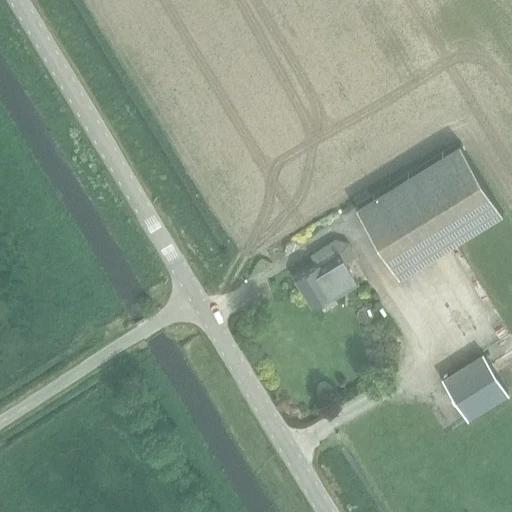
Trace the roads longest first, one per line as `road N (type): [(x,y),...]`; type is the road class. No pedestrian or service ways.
road 1 (unclassified): [(196,299),(14,0)]
road 2 (unclassified): [(324,511),(196,299)]
road 3 (unclassified): [(0,423),(196,299)]
